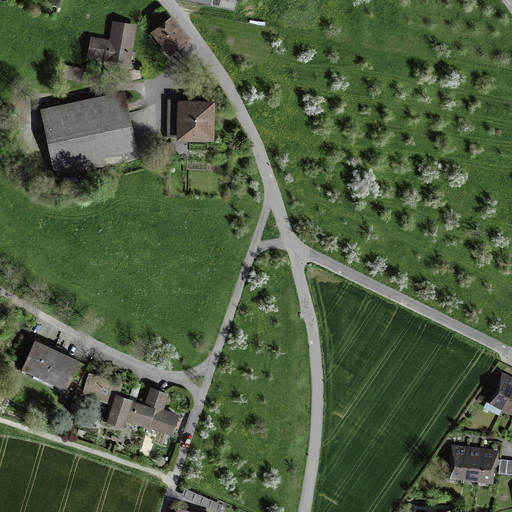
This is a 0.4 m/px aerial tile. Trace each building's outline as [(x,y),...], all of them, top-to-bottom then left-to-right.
[(170,22),(157,32),(172,51),(185,41),(170,22)] [(113,24),(110,42),(94,40),(90,61),(132,67),(138,28),(113,24)] [(88,71),(65,66),(63,77),(86,81),(88,71)] [(105,160),(137,153),(125,94),(41,112),(55,179),(107,168),(105,160)] [(213,101),(177,101),(177,139),(212,139),(213,101)] [(37,129),(33,128),(30,129),(27,131),(25,134),(25,137),(25,140),(26,142),(28,145),(31,146),(34,147),(37,146),(40,144),(42,142),(43,138),(43,135),(42,132),(40,130),(37,129)] [(26,372),(70,392),(85,362),(40,341),(26,372)] [(503,407),(511,388),(511,380),(502,376),(487,408),(500,414),(503,407)] [(86,395),(114,404),(117,395),(120,386),(92,377),(86,395)] [(511,388),(503,407),(511,410),(511,388)] [(148,427),(171,435),(177,416),(160,411),(166,393),(152,389),(147,405),(144,412),(152,415),(148,427)] [(130,399),(117,395),(114,404),(108,422),(121,426),(124,419),(148,427),(152,415),(144,412),(147,405),(130,399)] [(464,476),(492,479),(496,453),(485,452),(475,451),(463,449),(453,448),(449,480),(463,482),(464,476)] [(511,460),(505,459),(501,459),(499,473),(511,474),(511,460)] [(183,499),(212,511),(223,511),(226,508),(187,490),(183,499)]
